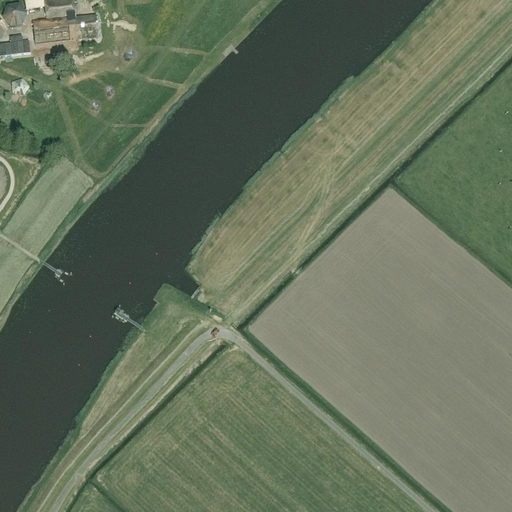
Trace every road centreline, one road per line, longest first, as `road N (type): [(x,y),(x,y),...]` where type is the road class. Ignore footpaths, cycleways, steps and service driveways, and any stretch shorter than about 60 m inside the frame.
road 1 (unclassified): [(431,511),(222,332)]
road 2 (unclassified): [(53,511),(81,466),(194,343),(222,332)]
